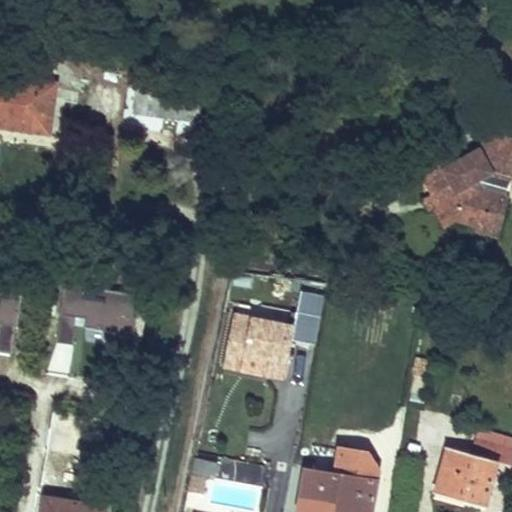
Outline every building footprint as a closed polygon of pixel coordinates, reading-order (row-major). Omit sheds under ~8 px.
[(58,84),(0,76),(0,126),(51,133),(58,84)] [(184,93),(138,88),(135,113),(181,119),(184,93)] [(217,122),(233,124),(236,97),(221,92),(217,122)] [(441,159),(419,171),(434,196),(439,206),(435,208),(448,228),(463,220),(481,225),(484,208),(496,211),(500,193),(508,195),(511,179),(511,135),(482,129),(481,134),(480,150),(446,168),(441,159)] [(484,208),(481,225),(504,232),(511,197),(511,196),(508,195),(500,193),(496,211),(484,208)] [(439,206),(434,196),(420,204),(427,214),(435,208),(439,206)] [(252,288),(254,275),(235,273),(233,286),(252,288)] [(182,277),(171,274),(169,286),(180,288),(182,277)] [(135,335),(141,295),(66,284),(57,342),(74,345),(78,317),(87,318),(85,327),(135,335)] [(0,352),(13,354),(22,295),(0,291),(0,323),(1,323),(0,328),(0,352)] [(317,343),(325,299),(302,294),(298,312),(295,325),(236,314),(226,366),(263,373),(267,358),(288,362),(293,338),(317,343)] [(285,378),(288,362),(267,358),(263,373),(285,378)] [(432,375),(434,365),(415,360),(413,371),(415,371),(429,375),(432,375)] [(425,393),(429,375),(415,371),(411,391),(425,393)] [(423,402),(425,393),(411,391),(410,399),(423,402)] [(511,436),(478,427),(471,453),(500,461),(511,464),(511,436)] [(487,507),(500,461),(471,453),(448,446),(437,486),(456,492),(467,495),(465,501),(487,507)] [(300,511),(329,511),(331,511),(372,511),(379,469),(368,453),(339,449),(335,475),(307,470),(300,511)] [(215,479),(219,463),(195,456),(192,473),(207,477),(215,479)] [(207,477),(192,473),(189,490),(204,493),(207,477)] [(467,495),(437,486),(435,492),(465,501),(467,495)] [(105,511),(107,507),(46,497),(43,511),(105,511)]
